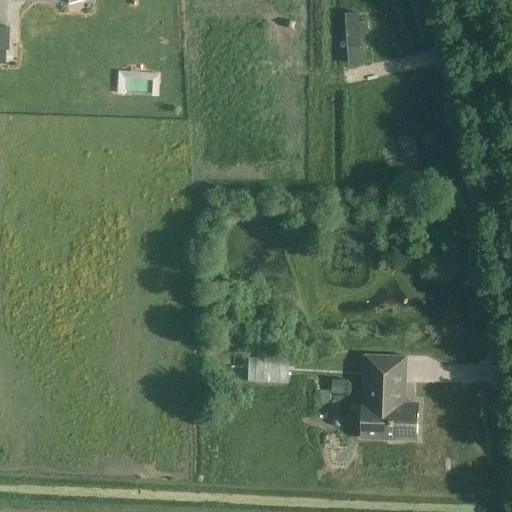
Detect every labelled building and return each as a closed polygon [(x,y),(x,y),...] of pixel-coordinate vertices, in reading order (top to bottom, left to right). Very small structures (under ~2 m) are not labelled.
[(69,53),(38,56),(39,67),(70,65),(69,53)] [(212,285),(210,307),(220,307),(222,285),(212,285)] [(222,335),(222,346),(237,346),(237,335),(222,335)] [(417,439),(419,403),(405,403),(407,357),(366,355),(363,437),(391,438),(391,441),(402,441),(402,439),(417,439)] [(249,360),(249,377),(286,378),(286,361),(249,360)]
